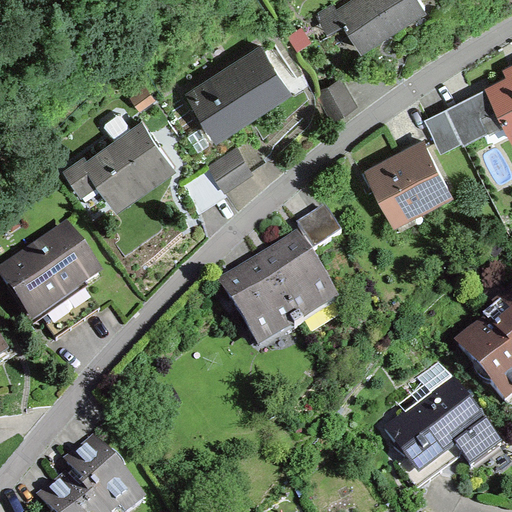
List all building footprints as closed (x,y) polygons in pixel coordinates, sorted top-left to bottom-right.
[(344,22),(361,48),(425,7),(421,0),(353,0),(338,10),(334,3),(317,14),(328,32),(344,22)] [(262,45),(189,91),(217,137),(260,110),(258,106),(287,87),(289,90),(290,89),(262,45)] [(506,121),(510,130),(511,129),(511,69),(508,72),(511,78),(489,88),(501,112),(506,121)] [(338,79),(315,94),(330,118),(354,103),(338,79)] [(474,97),(486,120),(501,112),(489,88),(474,97)] [(486,120),(474,97),(447,111),(461,138),(488,124),(486,120)] [(447,111),(427,121),(441,148),(461,138),(447,111)] [(506,121),(501,112),(486,120),(488,124),(490,129),(506,121)] [(84,156),(65,169),(90,204),(107,191),(113,187),(119,195),(148,175),(153,181),(174,166),(142,121),(87,161),(84,156)] [(252,137),(236,147),(249,167),(265,156),(252,137)] [(368,170),(393,216),(448,187),(424,141),(368,170)] [(236,147),(208,164),(209,166),(223,187),(251,169),(249,167),(236,147)] [(209,166),(183,183),(199,209),(226,192),(223,187),(209,166)] [(124,202),(153,181),(148,175),(119,195),(124,202)] [(118,207),(124,202),(119,195),(113,187),(107,191),(118,207)] [(452,194),(448,187),(393,216),(397,224),(452,194)] [(326,209),(312,217),(328,243),(342,235),(326,209)] [(312,217),(298,226),(314,252),(328,243),(312,217)] [(99,274),(67,229),(1,275),(11,288),(16,284),(38,316),(39,315),(83,285),(99,274)] [(332,299),(296,240),(259,262),(294,322),(332,299)] [(294,322),(259,262),(221,284),(257,344),(294,322)] [(56,341),(101,310),(83,285),(39,315),(56,341)] [(511,291),(483,316),(488,322),(459,346),(511,409),(511,408),(511,291)] [(431,396),(452,380),(439,363),(418,379),(431,396)] [(479,415),(452,380),(431,396),(385,431),(406,459),(398,465),(410,480),(407,482),(414,488),(415,487),(418,491),(442,473),(435,463),(456,448),(472,469),(502,446),(486,424),(488,423),(482,413),(479,415)] [(114,511),(138,493),(96,440),(67,463),(80,479),(75,483),(69,476),(41,498),(52,511),(114,511)]
